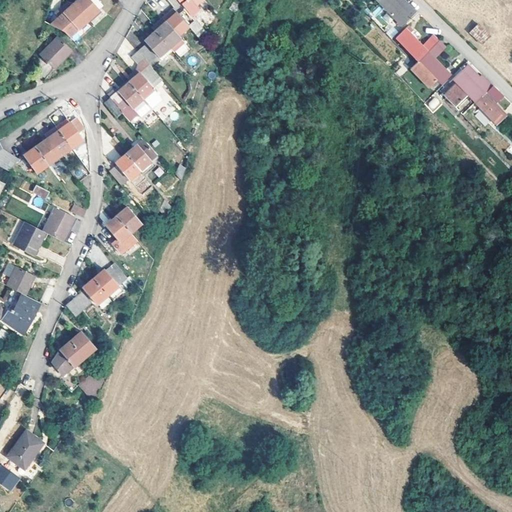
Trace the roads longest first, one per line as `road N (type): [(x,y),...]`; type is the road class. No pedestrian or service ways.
road 1 (residential): [(42,353),(93,211),(90,85)]
road 2 (residential): [(417,0),(511,92)]
